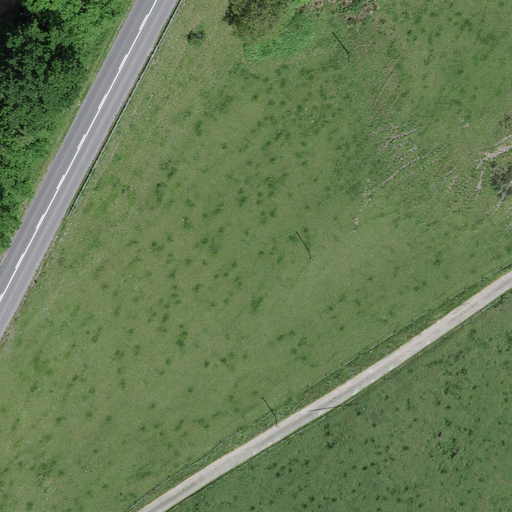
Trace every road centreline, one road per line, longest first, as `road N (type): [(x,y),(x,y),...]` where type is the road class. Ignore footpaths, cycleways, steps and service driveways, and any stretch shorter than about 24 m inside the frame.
road 1 (track): [(150,511),(511,277)]
road 2 (secondary): [(0,298),(154,0)]
